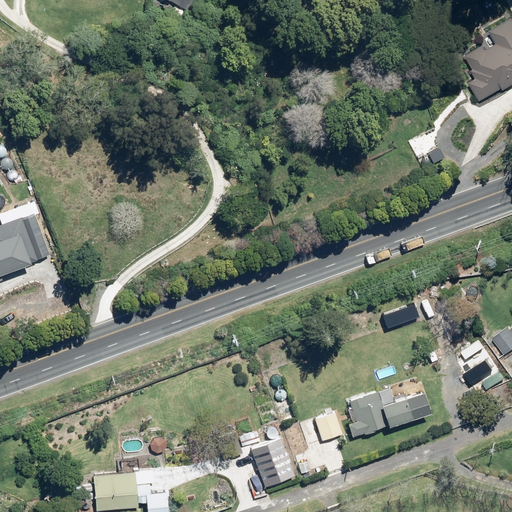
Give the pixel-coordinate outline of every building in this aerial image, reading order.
[(511,16),(489,29),(496,42),(487,47),(485,42),(466,53),(474,67),(471,69),(476,77),(469,81),(480,101),(502,88),(503,90),(511,85),(511,16)] [(0,272),(39,259),(22,214),(0,222),(0,272)] [(511,349),(511,330),(509,326),(493,337),(505,354),(511,349)] [(349,422),(354,435),(365,431),(365,433),(433,410),(426,389),(383,403),(378,389),(350,398),(357,419),(349,422)] [(336,410),(315,417),(322,439),(343,432),(336,410)] [(261,440),(257,429),(242,434),(245,445),(261,440)] [(294,469),(282,436),(251,447),(263,481),(294,469)] [(136,469),(94,473),(98,510),(139,506),(139,500),(148,499),(149,511),(170,509),(168,488),(151,490),(151,482),(154,481),(153,468),(136,470),(136,469)]
